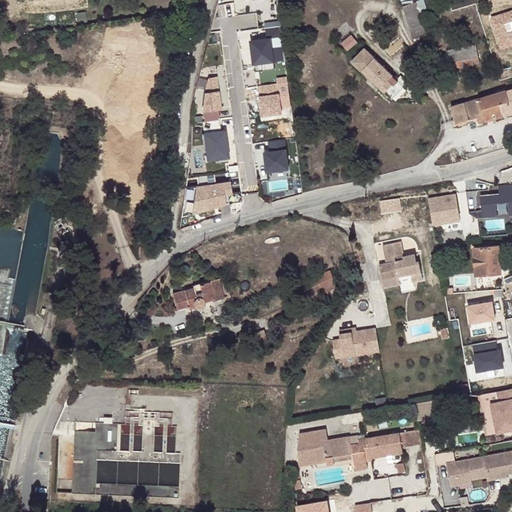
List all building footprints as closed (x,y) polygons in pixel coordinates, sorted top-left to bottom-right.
[(426,37),(415,4),(401,9),(412,41),(426,37)] [(511,9),(492,15),(501,46),(511,42),(511,9)] [(275,64),(286,63),(284,49),(273,51),(271,41),(282,39),(281,29),(266,31),(268,41),(252,44),(255,67),(263,66),(275,64)] [(349,49),(358,40),(353,34),(343,43),(349,49)] [(476,44),(446,50),(449,63),(450,71),(480,65),(478,56),(476,44)] [(355,67),(363,73),(375,61),(367,54),(355,67)] [(393,77),(375,61),(363,73),(381,90),(393,77)] [(275,64),(263,66),(264,74),(276,73),(275,64)] [(289,74),(278,77),(279,83),(290,80),(289,74)] [(398,82),(393,77),(381,90),(385,95),(398,82)] [(205,124),(220,122),(221,122),(219,112),(222,112),(217,79),(210,81),(206,94),(203,114),(205,124)] [(261,118),(283,116),(280,82),(259,84),(261,118)] [(456,126),(477,120),(483,118),(485,124),(511,115),(511,92),(507,94),(506,92),(451,109),(456,126)] [(205,124),(203,125),(205,137),(203,138),(205,154),(208,153),(209,162),(220,161),(221,166),(230,165),(225,135),(222,135),(220,122),(205,124)] [(286,142),(270,145),(271,154),(266,155),(268,175),(290,172),(286,142)] [(241,173),(186,181),(182,215),(221,210),(221,208),(245,205),(241,173)] [(511,186),(499,188),(499,195),(500,198),(490,199),(489,196),(480,197),(482,218),(496,217),(495,204),(508,203),(510,218),(511,217),(511,186)] [(458,196),(431,201),(436,226),(463,221),(458,196)] [(401,241),(386,244),(390,262),(387,262),(378,264),(382,280),(399,276),(411,274),(413,282),(423,280),(419,260),(417,261),(415,253),(404,256),(401,241)] [(498,247),(473,249),(475,277),(492,275),(492,274),(501,273),(498,247)] [(0,356),(3,357),(16,280),(8,278),(10,269),(3,268),(0,270),(0,269),(0,356)] [(334,280),(329,270),(302,284),(306,293),(320,286),(321,287),(334,280)] [(220,292),(213,273),(193,280),(193,282),(168,292),(173,304),(185,299),(186,302),(193,300),(195,300),(196,300),(199,299),(201,299),(201,298),(201,296),(209,294),(209,296),(220,292)] [(399,276),(382,280),(384,288),(401,284),(399,276)] [(495,300),(468,302),(470,322),(496,320),(495,300)] [(252,319),(249,313),(237,318),(240,324),(252,319)] [(384,354),(379,328),(361,332),(345,334),(347,342),(339,344),(342,362),(384,354)] [(472,344),(477,372),(506,366),(505,360),(511,358),(511,354),(509,337),(472,344)] [(104,344),(99,340),(93,347),(98,350),(99,350),(100,351),(101,353),(104,355),(107,354),(109,352),(110,350),(109,347),(107,345),(105,344),(103,345),(104,344)] [(511,385),(502,387),(503,397),(499,398),(497,398),(503,429),(511,426),(511,385)] [(451,397),(420,402),(422,414),(437,412),(436,406),(452,404),(451,397)] [(497,398),(485,400),(490,426),(498,424),(499,429),(503,429),(497,398)] [(185,452),(180,451),(124,448),(125,422),(102,421),(101,431),(79,429),(76,492),(182,499),(183,486),(133,484),(101,482),(102,457),(134,459),(184,462),(185,452)] [(421,446),(418,429),(403,432),(406,449),(421,446)] [(330,466),(338,465),(337,457),(355,454),(356,462),(358,471),(371,469),(369,459),(375,458),(375,454),(406,449),(403,432),(363,440),(362,435),(328,441),(326,431),(299,436),(299,450),(302,468),(329,462),(330,466)] [(511,450),(488,455),(492,475),(493,479),(511,475),(511,450)] [(337,457),(338,465),(356,462),(355,454),(337,457)] [(488,455),(452,462),(457,486),(478,481),(477,479),(492,475),(488,455)] [(403,463),(396,464),(398,472),(405,471),(403,463)] [(468,496),(460,497),(462,505),(469,504),(468,496)]
